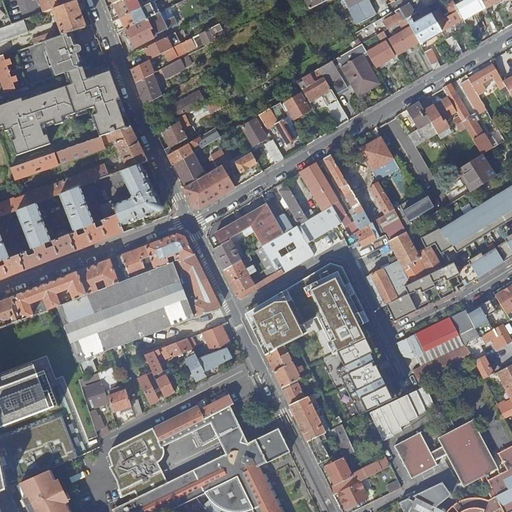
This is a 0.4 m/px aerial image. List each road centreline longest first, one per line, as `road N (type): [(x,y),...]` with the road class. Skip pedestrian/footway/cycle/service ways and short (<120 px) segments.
road 1 (residential): [(511,38),(186,221)]
road 2 (residential): [(401,375),(344,262),(325,258),(233,310)]
road 3 (residential): [(94,0),(186,221)]
road 4 (residential): [(0,291),(186,221)]
road 5 (residential): [(261,367),(107,441)]
road 6 (residential): [(261,367),(331,511)]
